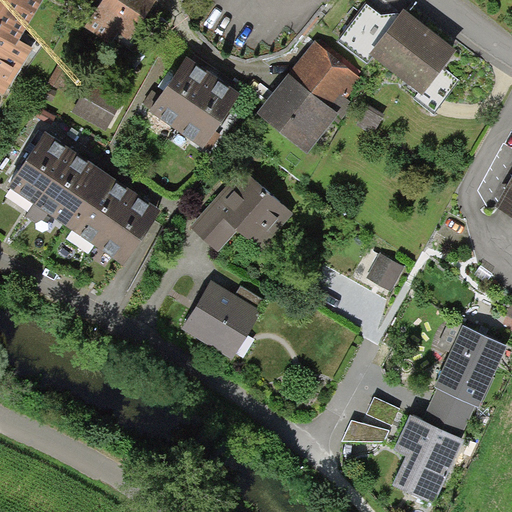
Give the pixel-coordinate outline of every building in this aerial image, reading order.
[(44,0),(0,0),(0,91),(4,94),(32,50),(19,42),(44,0)] [(67,0),(63,10),(81,17),(87,0),(67,0)] [(157,0),(104,0),(93,18),(87,27),(113,43),(117,35),(131,44),(157,0)] [(391,24),(362,3),(333,43),(362,64),(366,58),(391,24)] [(455,51),(400,11),(391,24),(366,58),(421,97),(455,51)] [(311,44),(287,75),(256,116),(304,153),(335,112),(359,81),(311,44)] [(177,131),(212,78),(185,59),(149,113),(177,131)] [(67,77),(55,69),(45,84),(58,92),(67,77)] [(241,97),(212,78),(177,131),(205,150),(241,97)] [(89,88),(75,115),(107,131),(121,105),(89,88)] [(384,119),(369,110),(359,125),(375,135),(384,119)] [(3,188),(32,207),(68,153),(39,134),(3,188)] [(202,165),(186,152),(178,162),(194,175),(202,165)] [(98,173),(68,153),(32,207),(62,227),(98,173)] [(292,214),(242,171),(192,229),(219,251),(236,231),(260,251),(292,214)] [(98,173),(62,227),(91,246),(127,192),(98,173)] [(511,178),(494,211),(511,220),(511,178)] [(158,212),(127,192),(91,246),(122,266),(158,212)] [(363,281),(391,295),(404,269),(375,256),(363,281)] [(235,297),(211,283),(184,328),(234,358),(261,313),(257,310),(263,301),(241,288),(235,297)] [(465,326),(451,320),(438,350),(449,355),(434,388),(438,390),(476,406),(480,408),(507,348),(464,329),(465,326)] [(476,406),(438,390),(423,422),(460,440),(476,406)] [(393,426),(400,410),(375,398),(368,415),(393,426)] [(423,422),(412,417),(395,451),(407,457),(393,486),(433,505),(463,442),(460,440),(423,422)] [(389,431),(353,421),(343,442),(384,441),(389,431)]
